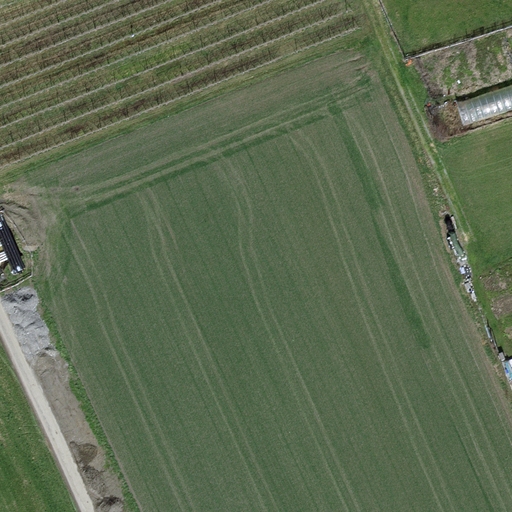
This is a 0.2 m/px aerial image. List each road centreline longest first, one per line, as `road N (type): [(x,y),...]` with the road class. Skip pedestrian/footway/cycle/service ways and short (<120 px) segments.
road 1 (track): [(368,0),(477,257)]
road 2 (track): [(87,511),(0,309)]
